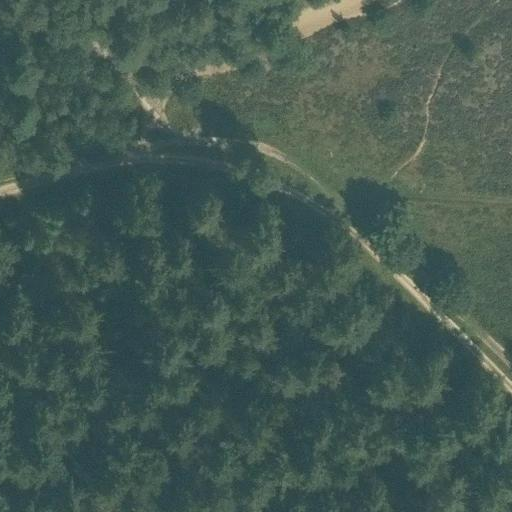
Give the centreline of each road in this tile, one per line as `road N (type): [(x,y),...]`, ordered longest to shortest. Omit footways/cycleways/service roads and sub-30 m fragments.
road 1 (track): [(511,384),(323,192),(271,167),(197,157)]
road 2 (track): [(114,55),(186,65),(242,56),(324,18)]
road 3 (track): [(197,157),(99,167),(0,192)]
road 4 (track): [(511,209),(323,192)]
road 5 (track): [(114,55),(197,157)]
road 6 (track): [(0,5),(114,55)]
